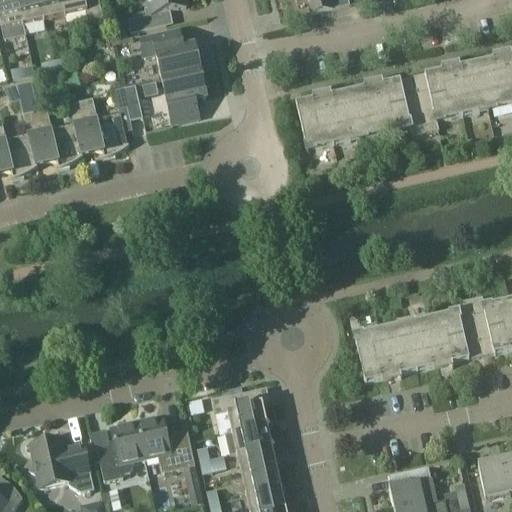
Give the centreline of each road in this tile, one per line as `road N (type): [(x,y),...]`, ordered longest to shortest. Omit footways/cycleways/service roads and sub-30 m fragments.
road 1 (residential): [(0,421),(291,353)]
road 2 (residential): [(242,62),(469,11),(486,0)]
road 3 (residential): [(0,221),(218,171)]
road 4 (residential): [(511,402),(310,447)]
road 5 (residential): [(218,171),(229,192),(263,194),(277,164),(253,140)]
